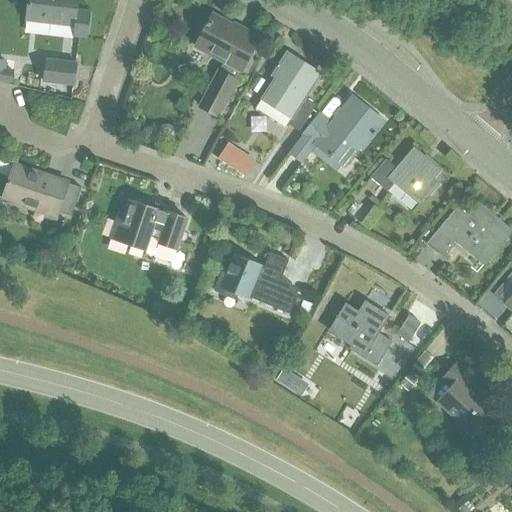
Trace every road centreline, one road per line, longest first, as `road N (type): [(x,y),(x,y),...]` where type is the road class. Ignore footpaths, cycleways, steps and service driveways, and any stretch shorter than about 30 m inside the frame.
road 1 (residential): [(511,365),(418,280),(224,190),(95,145)]
road 2 (secondary): [(343,511),(166,420),(0,371)]
road 3 (residential): [(470,145),(373,57),(272,0)]
road 4 (residential): [(95,145),(140,0)]
